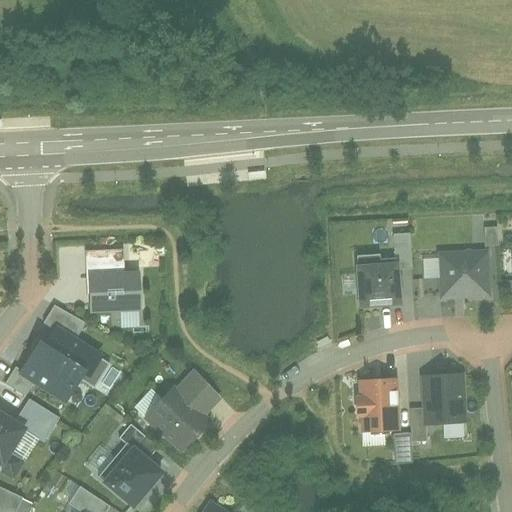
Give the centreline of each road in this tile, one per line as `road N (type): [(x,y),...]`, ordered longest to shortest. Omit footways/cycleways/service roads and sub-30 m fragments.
road 1 (residential): [(172,511),(257,413),(318,369),(446,332),(490,343)]
road 2 (tertiary): [(310,132),(26,148)]
road 3 (tertiary): [(310,132),(511,120)]
road 4 (residential): [(26,148),(32,290),(0,333)]
road 5 (residential): [(490,343),(510,511)]
